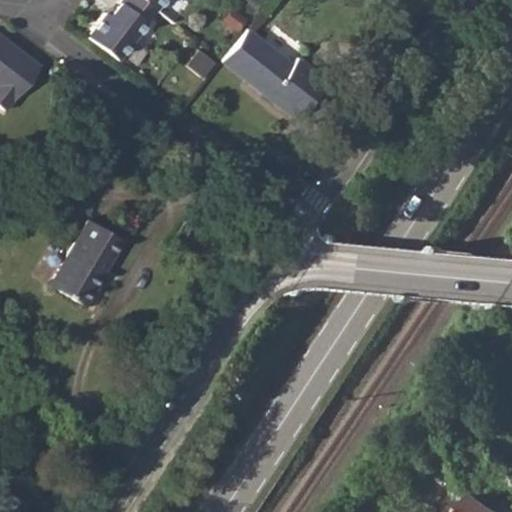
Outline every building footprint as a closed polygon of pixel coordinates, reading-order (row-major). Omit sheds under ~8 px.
[(140,0),(118,0),(107,16),(103,12),(84,36),(116,60),(154,10),(140,0)] [(162,0),(140,0),(154,10),(162,0)] [(245,30),(220,62),(284,113),(315,71),(296,57),(289,65),(245,30)] [(0,107),(3,110),(37,66),(0,36),(0,107)] [(85,221),(47,286),(78,305),(117,239),(85,221)] [(452,485),(439,503),(451,511),(465,495),(452,485)] [(500,511),(474,493),(460,511),(500,511)]
